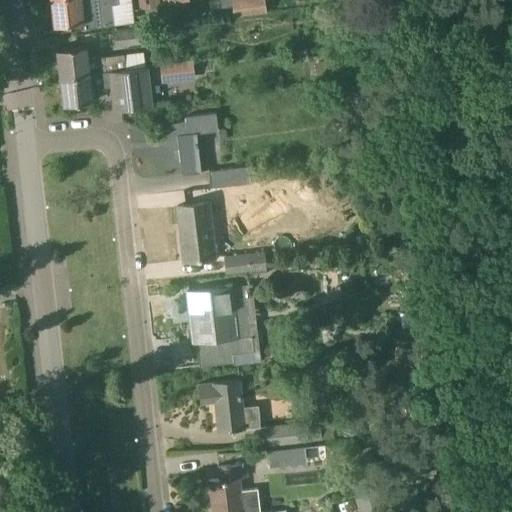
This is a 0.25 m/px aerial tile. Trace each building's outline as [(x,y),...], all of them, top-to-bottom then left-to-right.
[(51,0),(54,25),(84,22),(84,29),(115,25),(113,3),(117,3),(116,0),(51,0)] [(264,0),(230,0),(233,17),(266,12),(264,0)] [(139,27),(113,30),(115,48),(141,45),(139,27)] [(60,77),(126,68),(124,54),(88,58),(87,46),(57,49),(60,77)] [(160,65),(162,83),(196,80),(194,61),(160,65)] [(316,77),(331,75),(329,61),(314,63),(316,77)] [(146,66),(126,68),(60,77),(63,105),(93,101),(91,89),(112,86),(115,110),(151,105),(146,66)] [(220,132),(217,112),(184,116),(185,121),(167,123),(170,149),(179,148),(182,173),(202,171),(197,135),(220,132)] [(342,131),(329,132),(330,146),(343,144),(342,131)] [(248,166),(207,171),(209,187),(250,182),(248,166)] [(286,194),(261,196),(262,207),(287,204),(286,194)] [(209,202),(178,205),(180,223),(183,223),(186,243),(182,243),(184,261),(216,257),(209,202)] [(365,235),(354,237),(356,245),(367,243),(365,235)] [(267,266),(265,251),(224,257),(226,272),(267,266)] [(198,342),(223,339),(229,338),(230,353),(254,350),(253,337),(233,339),(230,311),(220,312),(217,287),(187,291),(190,313),(194,312),(198,342)] [(413,326),(395,329),(398,343),(416,341),(413,326)] [(339,354),(318,356),(320,373),(341,371),(339,354)] [(218,432),(246,428),(261,426),(258,404),(243,406),(240,379),(218,381),(218,382),(198,384),(200,403),(214,401),(218,432)] [(320,420),(265,427),(267,444),(322,438),(320,420)] [(306,443),(265,447),(267,463),(307,459),(306,443)] [(239,477),(248,476),(247,463),(218,467),(219,479),(209,480),(212,511),(287,511),(287,509),(265,511),(260,511),(258,487),(241,490),(239,477)] [(376,488),(356,495),(361,511),(363,511),(382,506),(376,488)]
